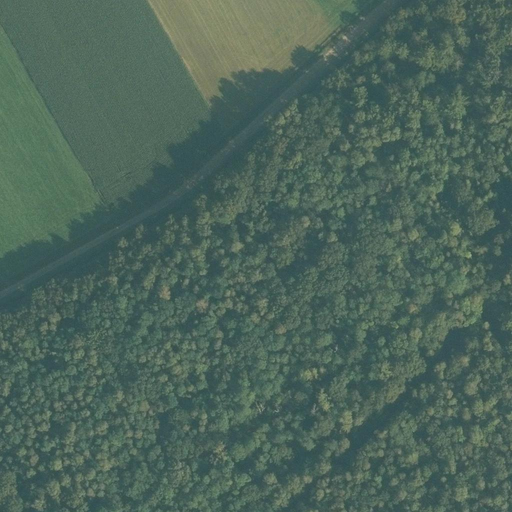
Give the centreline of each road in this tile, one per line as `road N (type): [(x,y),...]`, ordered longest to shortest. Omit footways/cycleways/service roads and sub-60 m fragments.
road 1 (track): [(389,0),(184,185),(0,294)]
road 2 (track): [(92,511),(276,333),(325,394)]
road 3 (track): [(361,434),(472,317)]
